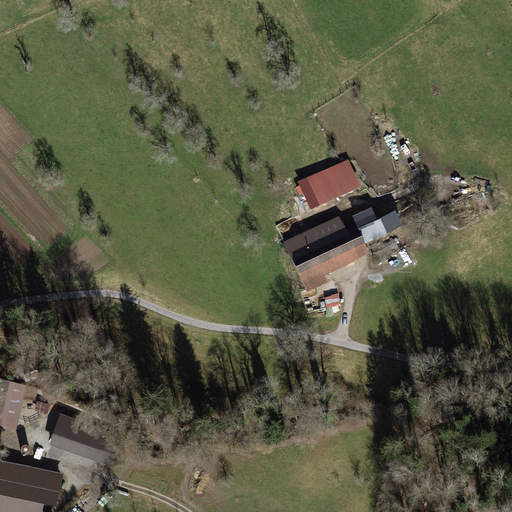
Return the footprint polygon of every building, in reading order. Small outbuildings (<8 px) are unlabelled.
[(350,165),(302,184),(312,211),(361,192),(350,165)] [(346,221),(290,249),(312,292),(376,260),(363,234),(354,238),(346,221)] [(330,308),(342,303),(338,293),(326,299),(330,308)] [(25,386),(0,380),(0,427),(15,431),(25,386)] [(58,420),(49,445),(109,467),(119,441),(58,420)] [(61,511),(68,476),(2,464),(0,474),(0,511),(45,511),(46,511),(51,511),(61,511)] [(92,493),(74,508),(76,511),(89,511),(100,503),(92,493)]
